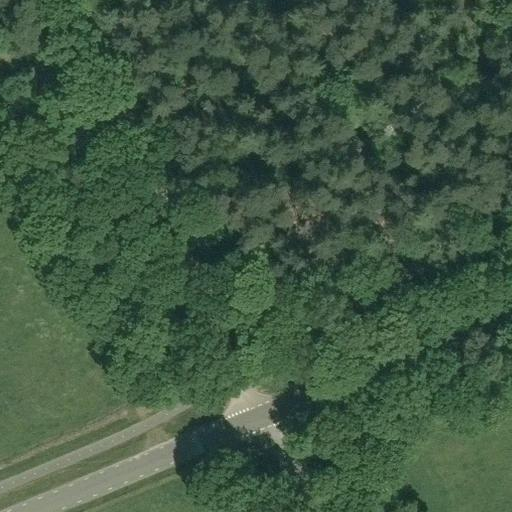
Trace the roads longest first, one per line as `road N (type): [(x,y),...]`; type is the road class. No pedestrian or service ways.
road 1 (track): [(234,374),(73,0)]
road 2 (tertiary): [(260,416),(511,314)]
road 3 (tertiary): [(31,511),(260,416)]
